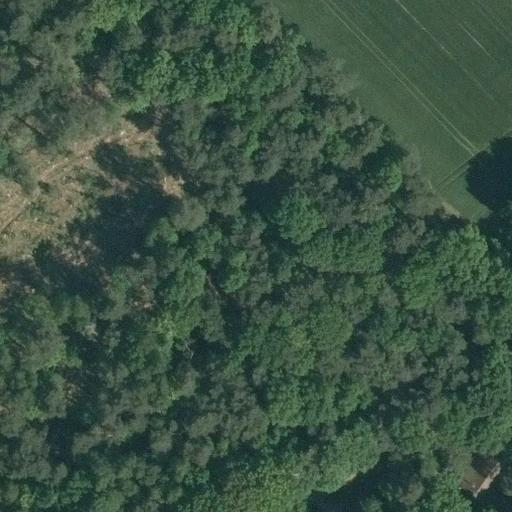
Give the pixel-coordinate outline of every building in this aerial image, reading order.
[(426,427),(421,434),(430,441),(435,434),(433,432),(426,427)] [(370,436),(375,447),(387,441),(381,430),(370,436)] [(336,462),(348,486),(379,471),(367,447),(336,462)] [(502,463),(480,447),(456,482),(478,497),(502,463)] [(255,511),(284,511),(279,500),(255,511)]
